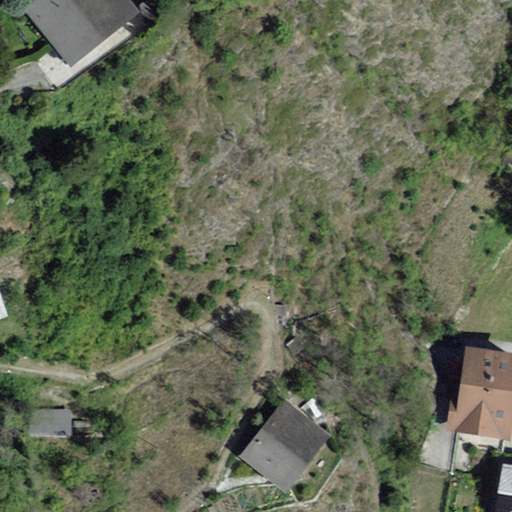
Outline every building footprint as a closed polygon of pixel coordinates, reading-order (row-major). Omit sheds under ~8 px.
[(153,0),(66,0),(50,14),(99,71),(166,14),(153,0)] [(2,264),(0,264),(0,331),(24,322),(2,264)] [(450,402),(449,422),(511,424),(511,335),(462,333),(459,402),(450,402)] [(306,400),(255,465),(307,505),(357,440),(306,400)] [(33,428),(73,422),(70,402),(31,407),(33,428)] [(511,511),(511,471),(494,471),(494,511),(511,511)]
